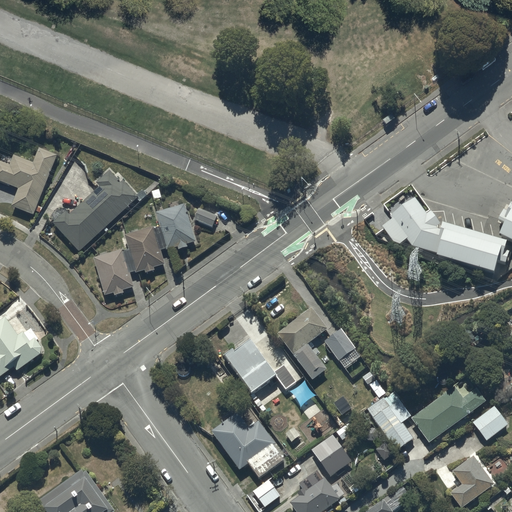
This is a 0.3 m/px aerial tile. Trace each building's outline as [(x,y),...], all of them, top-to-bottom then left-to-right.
[(0,160),(0,180),(19,188),(12,206),(34,215),(36,211),(40,212),(42,208),(38,206),(58,156),(39,148),(33,162),(14,154),(9,165),(0,160)] [(66,213),(54,223),(80,251),(140,196),(124,178),(120,181),(110,170),(97,183),(101,187),(69,216),(66,213)] [(497,231),(433,208),(414,185),(389,205),(412,232),(486,260),(497,231)] [(511,200),(509,199),(496,225),(511,232),(511,200)] [(122,249),(94,257),(105,296),(114,293),(115,295),(124,293),(123,290),(134,287),(130,273),(135,271),(136,273),(145,271),(146,273),(155,270),(154,267),(166,264),(162,250),(167,249),(167,250),(178,247),(179,249),(188,247),(187,244),(196,241),(185,204),(156,212),(159,225),(125,235),(129,249),(123,251),(122,249)] [(312,308),(277,333),(313,380),(327,369),(309,344),(328,329),(312,308)] [(5,317),(0,320),(0,376),(14,366),(17,371),(41,354),(42,348),(37,340),(38,339),(31,328),(24,333),(23,331),(18,335),(5,317)] [(511,342),(511,325),(503,333),(511,343),(511,342)] [(340,329),(324,341),(340,361),(355,349),(340,329)] [(233,348),(224,355),(252,392),(275,375),(286,390),(296,382),(284,366),(276,372),(251,339),(236,351),(233,348)] [(456,386),(412,418),(430,443),(487,401),(477,388),(464,398),(456,386)] [(393,390),(367,409),(398,450),(414,439),(402,422),(411,416),(393,390)] [(495,406),(473,423),(487,441),(509,424),(495,406)] [(239,412),(212,431),(240,470),(249,464),(259,478),(284,460),(274,446),(276,445),(258,421),(250,427),(239,412)] [(352,420),(337,432),(346,445),(353,439),(348,433),(357,426),(352,420)] [(333,436),(312,450),(331,476),(348,463),(341,453),(344,451),(333,436)] [(451,492),(462,507),(495,484),(474,455),(453,470),(462,484),(451,492)] [(113,511),(115,511),(87,471),(84,472),(82,470),(62,484),(62,483),(39,500),(48,511),(113,511)] [(349,473),(341,478),(353,494),(360,489),(349,473)] [(325,477),(290,502),(297,511),(322,511),(340,499),(340,498),(344,495),(336,484),(332,487),(325,477)] [(269,480),(254,492),(265,506),(280,495),(269,480)] [(384,499),(365,511),(393,511),(398,507),(392,499),(386,503),(384,499)]
